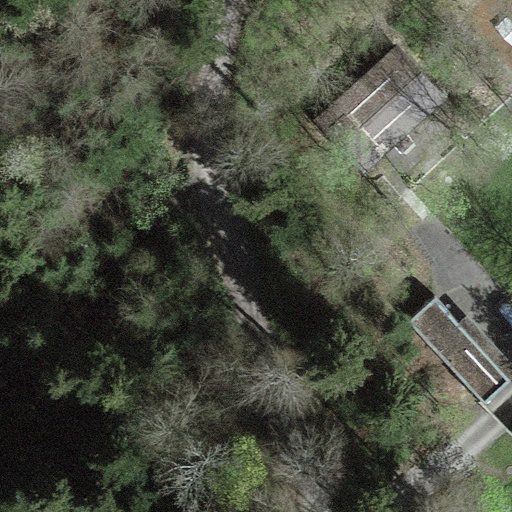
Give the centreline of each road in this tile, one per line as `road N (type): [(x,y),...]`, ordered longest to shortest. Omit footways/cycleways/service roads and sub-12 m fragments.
road 1 (track): [(223,0),(205,161),(336,511)]
road 2 (track): [(205,161),(0,428)]
